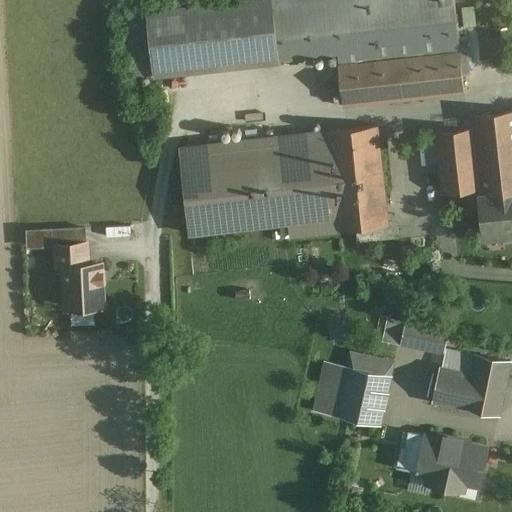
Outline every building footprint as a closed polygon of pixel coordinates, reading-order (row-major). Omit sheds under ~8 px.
[(162,74),(292,59),(284,0),(254,0),(155,12),(162,74)] [(284,0),(292,59),(348,53),(469,39),(464,0),(284,0)] [(511,21),(481,25),(484,45),(511,42),(511,21)] [(348,53),(354,104),(475,90),(469,39),(348,53)] [(470,119),(471,129),(478,190),(479,197),(511,192),(511,110),(471,116),(470,116),(470,119)] [(376,126),(312,133),(323,232),(347,230),(357,229),(387,226),(388,225),(377,126),(376,126)] [(478,190),(471,129),(464,130),(435,133),(442,194),(478,190)] [(323,232),(312,133),(279,136),(180,147),(190,234),(289,223),(291,236),(323,232)] [(511,192),(479,197),(483,239),(504,237),(504,242),(511,241),(511,192)] [(62,270),(65,313),(108,310),(104,253),(91,253),(90,238),(55,240),(57,270),(62,270)] [(315,262),(333,260),(331,242),(314,243),(315,262)] [(405,323),(401,344),(444,353),(448,332),(405,323)] [(350,353),(347,367),(390,377),(393,363),(350,353)] [(510,362),(477,355),(477,357),(472,376),(444,370),(441,369),(434,400),(499,414),(510,362)] [(390,377),(347,367),(331,364),(321,412),(379,425),(390,377)] [(401,446),(396,468),(418,472),(429,475),(428,483),(461,490),(463,491),(465,483),(478,486),(486,448),(461,443),(462,440),(445,436),(444,439),(426,435),(408,431),(405,447),(401,446)]
